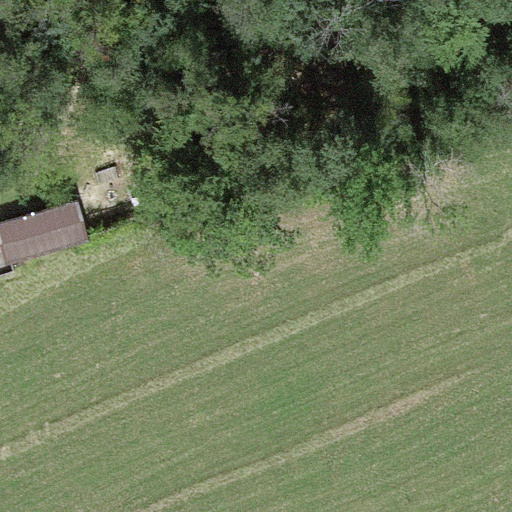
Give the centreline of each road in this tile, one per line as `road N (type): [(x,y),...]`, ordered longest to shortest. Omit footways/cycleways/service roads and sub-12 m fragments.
road 1 (track): [(0,151),(127,120)]
road 2 (track): [(77,0),(127,120)]
